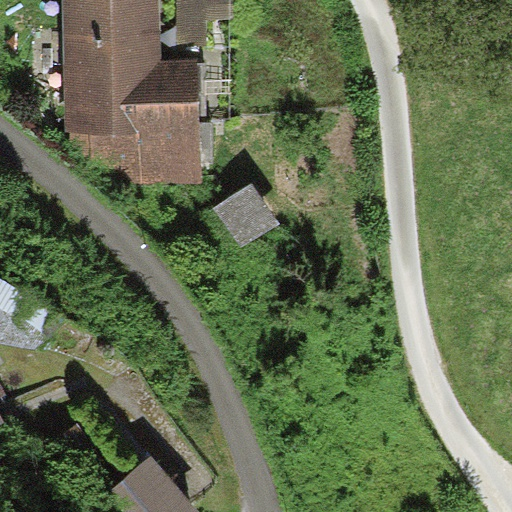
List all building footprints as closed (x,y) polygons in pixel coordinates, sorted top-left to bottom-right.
[(162,0),(65,0),(74,184),(207,177),(200,41),(165,43),(162,0)] [(179,0),(180,36),(208,36),(208,13),(236,13),(235,0),(179,0)] [(253,170),(214,199),(243,236),(281,207),(253,170)] [(82,415),(53,433),(85,483),(114,465),(82,415)] [(151,437),(94,494),(111,511),(178,511),(202,488),(151,437)]
